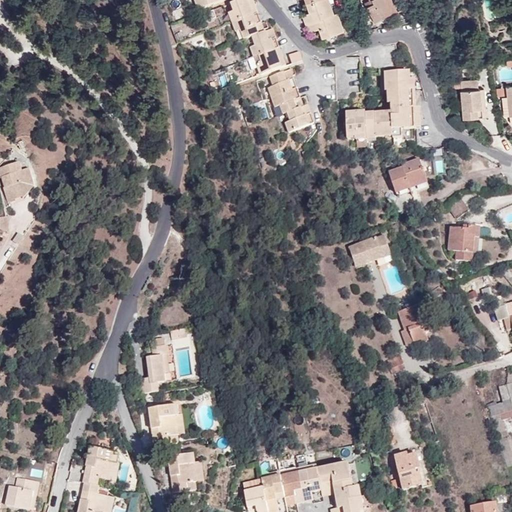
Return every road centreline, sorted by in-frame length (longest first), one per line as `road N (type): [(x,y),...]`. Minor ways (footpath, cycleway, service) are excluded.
road 1 (residential): [(155,0),(180,148),(162,233),(129,293),(105,370)]
road 2 (residential): [(511,160),(439,122),(408,35),(323,54),(266,0)]
road 3 (residential): [(105,370),(163,511)]
road 4 (residential): [(105,370),(68,447),(53,511)]
road 5 (residential): [(511,363),(419,386),(396,409)]
